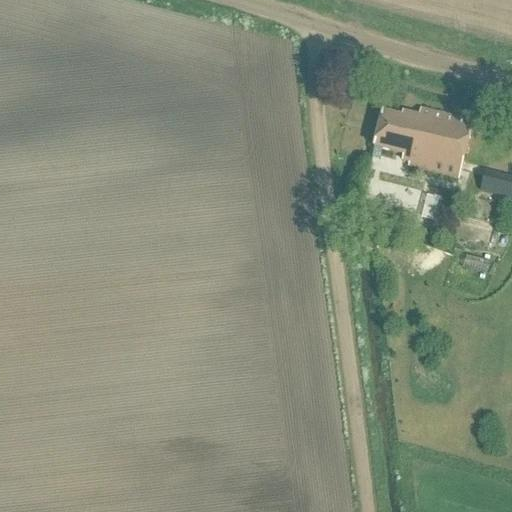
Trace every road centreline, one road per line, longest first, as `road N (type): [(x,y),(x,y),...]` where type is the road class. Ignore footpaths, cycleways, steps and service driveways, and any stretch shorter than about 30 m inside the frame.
road 1 (unclassified): [(318,29),(312,57),(321,161),(367,511)]
road 2 (unclassified): [(511,83),(318,29)]
